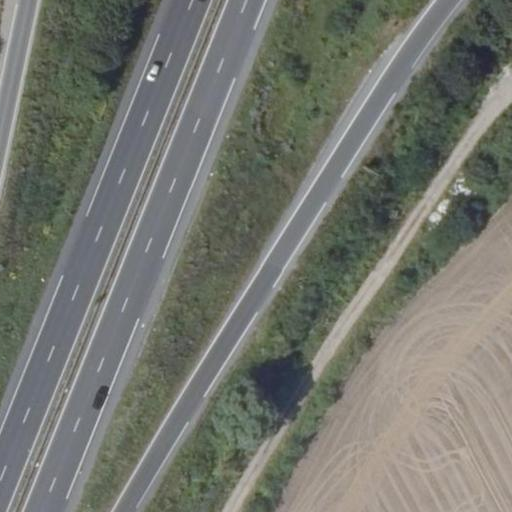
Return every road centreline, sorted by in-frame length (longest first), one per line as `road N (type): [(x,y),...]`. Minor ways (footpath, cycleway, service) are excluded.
road 1 (trunk): [(124,511),(404,64),(453,0)]
road 2 (trunk): [(42,511),(245,0)]
road 3 (trunk): [(191,0),(0,476)]
road 4 (track): [(511,93),(451,167),(235,511)]
road 5 (trunk): [(29,0),(0,143)]
